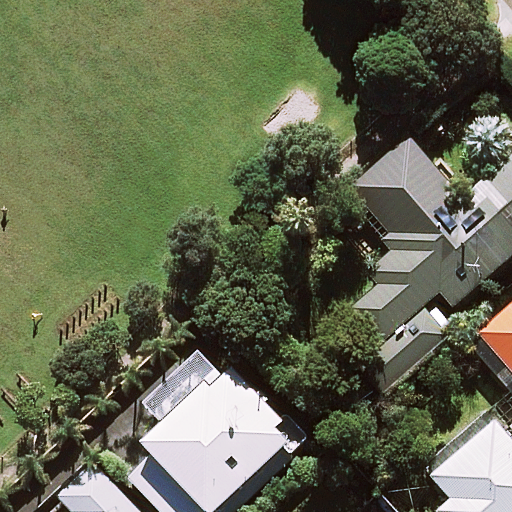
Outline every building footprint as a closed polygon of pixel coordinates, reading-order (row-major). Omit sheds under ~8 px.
[(511,260),(511,165),(469,203),(415,141),(351,196),(399,251),(373,273),(385,287),(334,331),(390,396),(459,336),(432,305),(446,293),(458,307),(511,260)] [(511,313),(485,338),(511,369),(511,313)] [(134,481),(164,511),(240,511),(310,443),(241,373),(232,382),(206,357),(154,408),(172,426),(151,447),(160,456),(134,481)] [(511,511),(511,441),(493,419),(431,473),(455,500),(441,511),(511,511)] [(140,511),(99,468),(65,500),(75,511),(140,511)]
